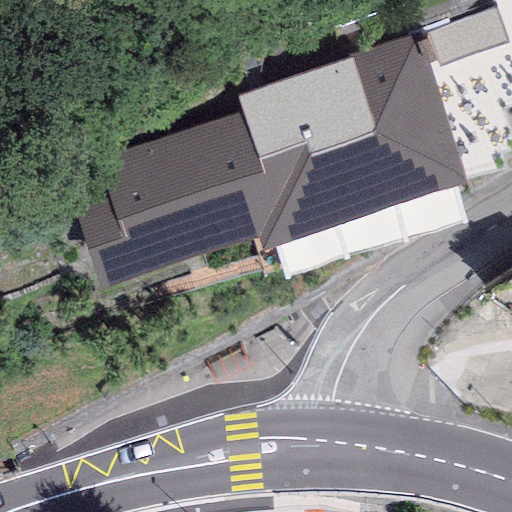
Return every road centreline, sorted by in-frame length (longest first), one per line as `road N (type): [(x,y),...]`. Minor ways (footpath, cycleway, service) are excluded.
road 1 (primary): [(8,511),(202,457),(332,444)]
road 2 (residential): [(332,444),(332,398),(359,329),(412,279),(511,219)]
road 3 (primary): [(332,444),(399,449),(511,482)]
